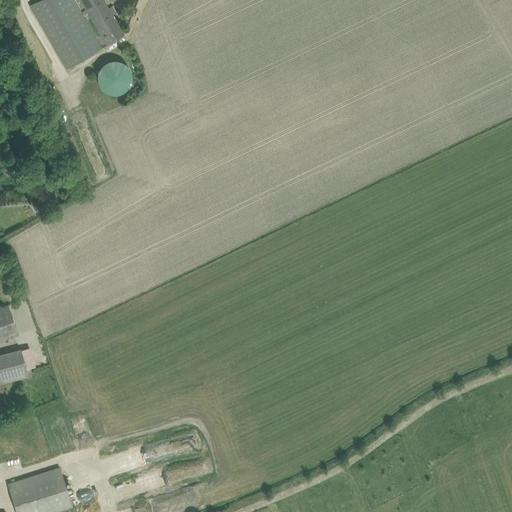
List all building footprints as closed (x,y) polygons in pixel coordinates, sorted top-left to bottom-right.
[(38,0),(30,5),(35,14),(66,69),(102,48),(73,0),(38,0)] [(112,6),(108,8),(103,0),(80,0),(107,45),(124,35),(114,17),(118,15),(112,6)] [(110,93),(117,94),(125,90),(130,84),(131,77),(130,70),(125,64),(118,60),(110,61),(104,63),(99,69),(97,77),(99,85),(104,90),(110,93)] [(8,305),(0,308),(0,341),(19,335),(8,305)] [(0,383),(28,376),(25,368),(33,365),(29,347),(0,354),(0,383)] [(17,511),(46,511),(72,504),(59,466),(8,482),(17,511)]
